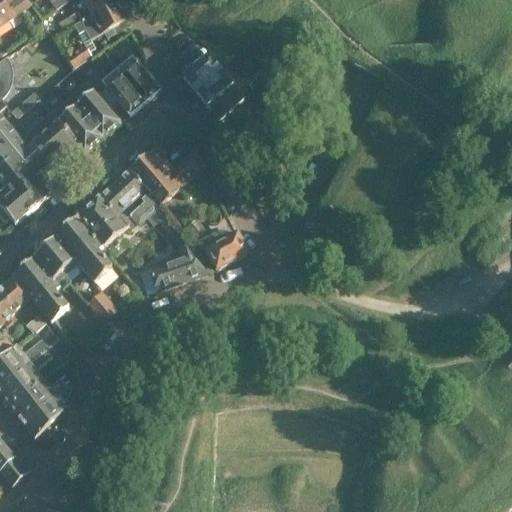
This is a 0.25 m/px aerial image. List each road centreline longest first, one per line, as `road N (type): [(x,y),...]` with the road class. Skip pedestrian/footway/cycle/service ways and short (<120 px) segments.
road 1 (residential): [(49,487),(111,356),(162,316),(274,276)]
road 2 (residential): [(182,108),(0,267)]
road 3 (residential): [(274,276),(375,78)]
road 4 (residential): [(274,276),(182,108)]
road 5 (residential): [(182,108),(129,0)]
